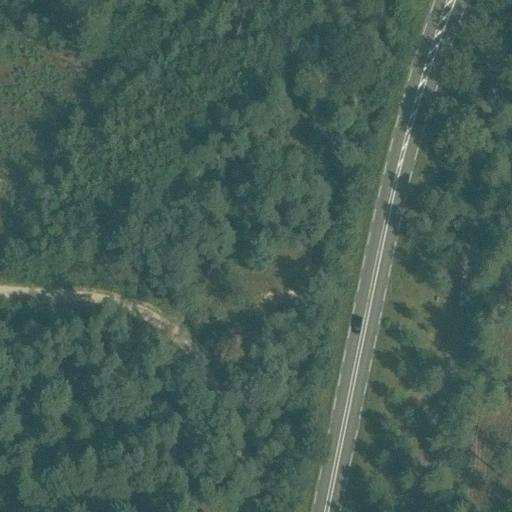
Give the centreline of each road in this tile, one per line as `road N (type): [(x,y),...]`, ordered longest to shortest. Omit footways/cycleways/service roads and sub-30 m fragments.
road 1 (unclassified): [(416,511),(440,439),(466,299),(493,47),(506,0)]
road 2 (track): [(249,511),(240,447),(191,351),(162,322),(119,298),(0,290)]
road 3 (primary): [(330,511),(387,232)]
road 4 (primary): [(387,232),(466,0)]
road 5 (primary): [(448,0),(387,232)]
